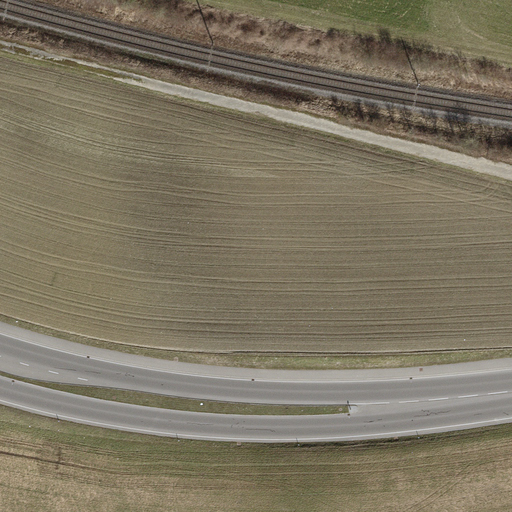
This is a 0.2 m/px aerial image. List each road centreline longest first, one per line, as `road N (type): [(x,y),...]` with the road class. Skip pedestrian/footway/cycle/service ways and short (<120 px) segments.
road 1 (track): [(511,173),(0,44)]
road 2 (primary): [(0,388),(146,418),(267,427),(381,422),(442,403)]
road 3 (primary): [(442,403),(225,392),(0,354)]
road 4 (track): [(511,56),(228,0)]
